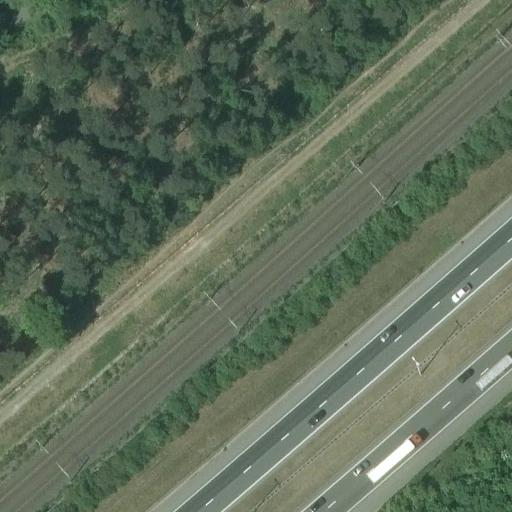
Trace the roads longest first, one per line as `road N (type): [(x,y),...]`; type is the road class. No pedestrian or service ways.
road 1 (motorway): [(511,252),(215,511)]
road 2 (motorway): [(321,511),(511,343)]
